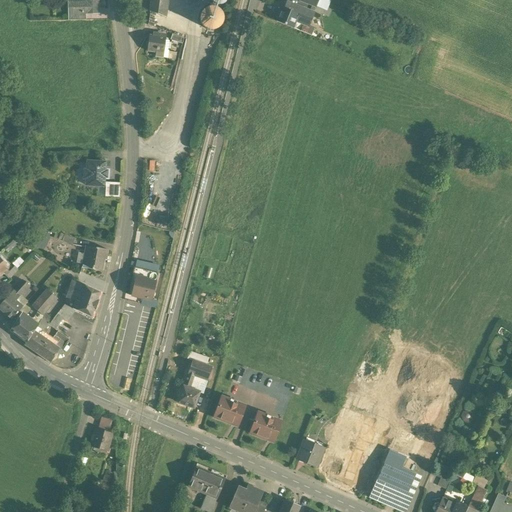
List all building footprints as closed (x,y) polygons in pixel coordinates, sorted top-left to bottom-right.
[(86,0),(87,2),(83,6),(80,6),(78,3),(71,3),(71,14),(86,14),(87,14),(90,10),(93,14),(98,13),(97,0),(86,0)] [(151,0),(150,12),(165,18),(167,0),(151,0)] [(313,14),(287,3),(285,9),(298,15),(310,20),(313,14)] [(222,23),(223,19),(222,14),(219,10),(215,8),(211,7),(206,8),(203,11),(200,14),(199,19),(200,23),(203,27),(207,30),(211,31),(216,30),(219,27),(222,23)] [(285,9),(281,8),(276,22),(293,29),(296,21),(298,15),(285,9)] [(310,20),(298,15),(296,21),(303,24),(308,26),(310,20)] [(303,24),(296,21),(293,29),(300,32),(303,24)] [(308,26),(303,24),(300,32),(311,36),(314,29),(308,26)] [(184,38),(172,34),(170,40),(182,44),(184,38)] [(165,39),(149,36),(147,51),(156,52),(155,57),(163,58),(164,51),(167,52),(167,46),(165,45),(165,39)] [(105,163),(87,162),(86,170),(84,170),(83,179),(86,179),(86,186),(104,187),(104,186),(104,182),(104,178),(106,178),(107,172),(105,171),(105,163)] [(120,183),(104,182),(104,186),(105,187),(105,197),(119,198),(120,183)] [(74,239),(64,235),(62,241),(72,245),(74,239)] [(108,251),(86,246),(85,250),(88,250),(85,266),(92,267),(92,270),(93,270),(93,269),(102,271),(104,260),(106,261),(106,260),(107,251),(108,251)] [(9,272),(7,270),(2,274),(9,280),(18,270),(15,267),(9,272)] [(158,274),(134,268),(128,295),(132,296),(136,278),(155,283),(151,300),(152,301),(158,274)] [(155,283),(136,278),(132,296),(151,300),(155,283)] [(22,280),(9,296),(15,302),(29,286),(22,280)] [(83,286),(72,281),(67,297),(75,301),(78,302),(83,286)] [(101,294),(83,286),(78,302),(75,301),(72,309),(75,310),(92,318),(101,294)] [(46,290),(31,306),(42,316),(57,299),(46,290)] [(9,296),(0,305),(0,310),(11,320),(22,308),(15,302),(9,296)] [(64,305),(57,315),(62,319),(67,322),(75,310),(72,309),(64,305)] [(37,325),(22,313),(10,331),(26,342),(33,331),(37,325)] [(52,321),(44,315),(41,320),(49,325),(52,321)] [(57,315),(52,321),(49,325),(49,326),(50,327),(55,330),(62,319),(57,315)] [(49,325),(41,320),(37,325),(33,331),(38,335),(41,331),(45,334),(50,327),(49,326),(49,325)] [(45,334),(41,331),(38,335),(33,331),(26,342),(24,345),(50,363),(57,353),(59,349),(55,346),(57,342),(45,334)] [(69,340),(58,332),(55,337),(65,344),(69,340)] [(212,367),(192,361),(187,374),(207,381),(212,367)] [(207,381),(187,374),(183,387),(199,392),(203,394),(207,381)] [(199,392),(183,387),(182,390),(178,389),(176,395),(180,396),(177,403),(194,409),(199,392)] [(245,406),(221,397),(213,418),(237,427),(245,406)] [(281,422),(257,413),(250,434),(273,443),(281,422)] [(349,417),(341,436),(378,451),(382,440),(379,439),(383,430),(349,417)] [(112,434),(96,429),(91,447),(107,451),(112,434)] [(322,474),(362,490),(378,451),(341,436),(337,435),(322,474)] [(324,445),(307,438),(298,459),(315,467),(324,445)] [(389,450),(369,498),(400,511),(405,511),(421,477),(401,468),(406,457),(389,450)] [(210,511),(226,476),(197,464),(187,487),(207,495),(200,509),(206,511),(210,511)] [(474,479),(464,474),(462,479),(472,483),(474,479)] [(250,492),(238,487),(229,508),(238,511),(254,511),(259,502),(263,493),(252,488),(250,492)] [(470,508),(469,509),(474,511),(476,511),(486,491),(479,488),(470,508)] [(498,495),(489,511),(498,511),(502,505),(505,498),(498,495)] [(455,505),(442,499),(440,504),(438,503),(434,504),(432,508),(433,511),(474,511),(469,509),(466,508),(464,507),(465,505),(457,501),(455,505)] [(296,511),(299,507),(285,501),(280,511),(296,511)] [(259,502),(254,511),(263,511),(266,505),(259,502)]
